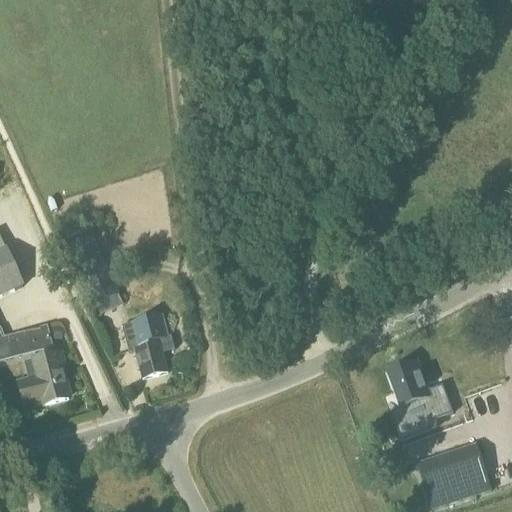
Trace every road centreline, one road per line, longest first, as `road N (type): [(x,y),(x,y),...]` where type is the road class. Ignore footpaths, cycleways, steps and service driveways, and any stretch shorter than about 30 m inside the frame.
road 1 (track): [(162,0),(187,241),(223,403)]
road 2 (track): [(319,365),(306,308),(309,254),(340,179),(443,0)]
road 3 (unclassified): [(152,424),(319,365),(511,269)]
road 4 (unclassified): [(152,424),(0,466)]
